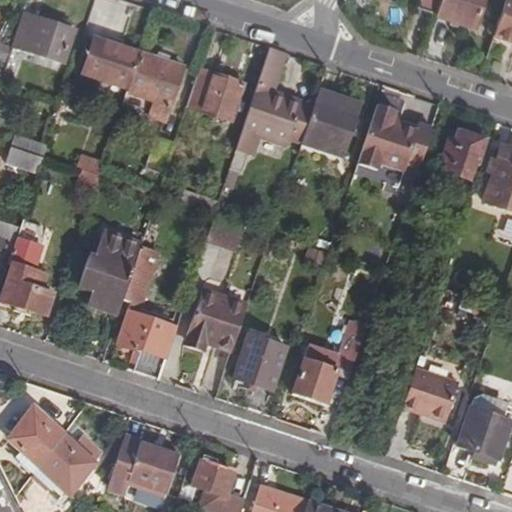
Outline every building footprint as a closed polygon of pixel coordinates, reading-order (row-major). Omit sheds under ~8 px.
[(436,12),(439,0),(419,0),(418,6),(436,12)] [(439,0),(436,12),(475,25),(483,0),(439,0)] [(511,0),(504,0),(495,33),(511,38),(511,0)] [(61,62),(71,31),(22,14),(12,45),(61,62)] [(93,39),(81,75),(128,91),(140,55),(93,39)] [(5,44),(0,58),(0,60),(6,62),(11,46),(5,44)] [(300,102),(271,92),(284,53),(269,47),(229,168),(240,172),(246,154),(250,155),(257,135),(286,144),(288,139),(300,102)] [(128,91),(127,93),(151,101),(147,114),(164,120),(182,69),(140,55),(128,91)] [(198,69),(185,105),(230,120),(242,84),(198,69)] [(318,87),(315,96),(358,110),(361,102),(318,87)] [(315,96),(300,144),(342,158),(358,110),(315,96)] [(300,143),(312,106),(300,102),(288,139),(300,143)] [(395,110),(375,104),(356,164),(376,170),(378,163),(402,171),(405,164),(414,130),(391,123),(395,110)] [(414,130),(405,164),(417,168),(431,127),(416,123),(414,130)] [(451,130),(446,146),(452,148),(458,132),(451,130)] [(442,164),(440,169),(448,171),(448,173),(469,179),(474,163),(477,164),(485,142),(458,132),(452,148),(446,146),(440,162),(442,164)] [(14,135),(11,144),(41,155),(43,156),(46,146),(14,135)] [(154,137),(145,166),(164,172),(173,144),(154,137)] [(11,144),(6,160),(36,170),(41,155),(11,144)] [(492,175),(483,203),(511,211),(511,150),(501,147),(496,163),(495,167),(489,166),(486,173),(492,175)] [(81,151),(76,167),(81,168),(100,175),(105,159),(81,151)] [(81,168),(76,182),(96,188),(100,175),(81,168)] [(182,192),(179,202),(214,213),(217,203),(182,192)] [(214,213),(205,241),(236,251),(245,224),(214,213)] [(0,223),(0,237),(6,240),(15,243),(19,230),(0,223)] [(13,265),(0,302),(0,306),(30,317),(32,312),(46,317),(54,295),(36,289),(52,241),(19,230),(15,243),(11,255),(8,264),(13,265)] [(121,302),(138,250),(140,246),(102,233),(93,258),(84,287),(92,289),(87,304),(118,314),(121,302)] [(6,240),(2,252),(11,255),(15,243),(6,240)] [(138,250),(121,302),(140,309),(157,256),(138,250)] [(84,287),(93,258),(87,257),(78,285),(84,287)] [(364,306),(369,287),(352,283),(347,302),(364,306)] [(201,292),(185,340),(206,347),(207,343),(232,351),(247,306),(201,292)] [(445,296),(439,314),(450,318),(456,300),(445,296)] [(476,302),(471,315),(482,318),(486,305),(476,302)] [(141,354),(135,372),(159,380),(173,338),(174,333),(175,329),(128,314),(117,345),(141,354)] [(305,358),(292,397),(325,408),(338,370),(350,375),(366,328),(348,321),(336,356),(332,368),(305,358)] [(247,336),(232,380),(269,393),(284,349),(247,336)] [(308,347),(305,358),(332,368),(336,356),(308,347)] [(415,371),(402,411),(445,425),(458,385),(415,371)] [(469,402),(467,410),(497,420),(501,409),(474,400),(469,402)] [(17,461),(35,476),(40,469),(64,437),(32,410),(8,442),(22,454),(17,461)] [(467,410),(454,448),(495,461),(508,424),(497,420),(467,410)] [(64,437),(40,469),(57,483),(71,495),(102,453),(81,435),(74,446),(64,437)] [(166,498),(179,459),(123,440),(107,491),(125,496),(129,485),(166,498)] [(205,494),(199,511),(200,511),(240,511),(243,504),(226,498),(233,478),(199,466),(191,489),(205,494)] [(40,469),(35,476),(52,490),(57,483),(40,469)] [(259,488),(251,511),(303,511),(306,505),(259,488)]
